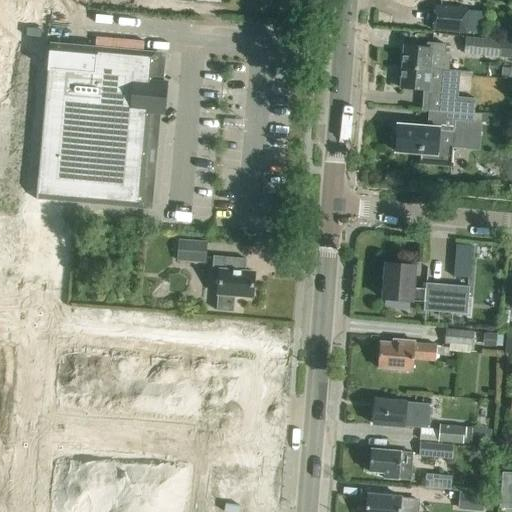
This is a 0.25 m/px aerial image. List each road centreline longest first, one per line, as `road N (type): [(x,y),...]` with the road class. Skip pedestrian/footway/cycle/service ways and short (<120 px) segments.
road 1 (secondary): [(305,511),(330,210)]
road 2 (secondary): [(330,210),(348,0)]
road 3 (residential): [(511,227),(330,210)]
